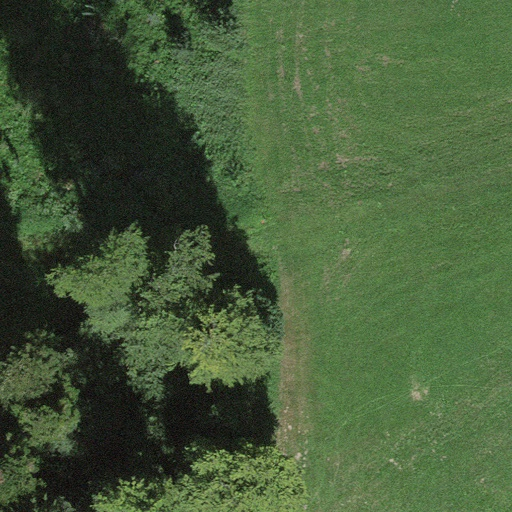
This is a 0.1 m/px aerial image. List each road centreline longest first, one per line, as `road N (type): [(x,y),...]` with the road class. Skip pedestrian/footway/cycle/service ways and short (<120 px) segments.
road 1 (track): [(0,238),(130,237),(312,218),(448,192)]
road 2 (track): [(511,410),(348,511)]
